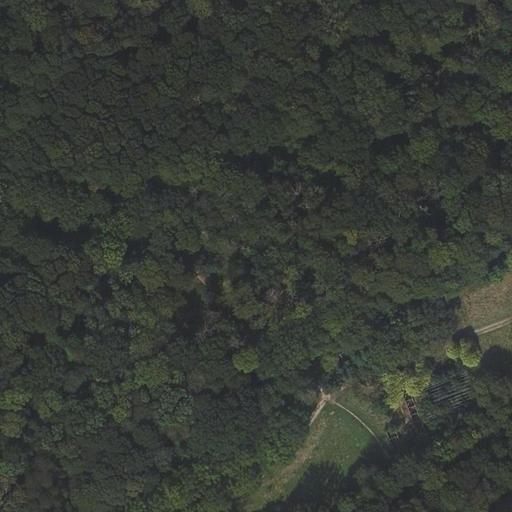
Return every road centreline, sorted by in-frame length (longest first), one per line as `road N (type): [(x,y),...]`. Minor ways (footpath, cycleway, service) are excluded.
road 1 (track): [(0,208),(511,110)]
road 2 (track): [(0,119),(102,191),(337,399)]
road 3 (track): [(224,511),(287,465),(337,399),(511,321)]
